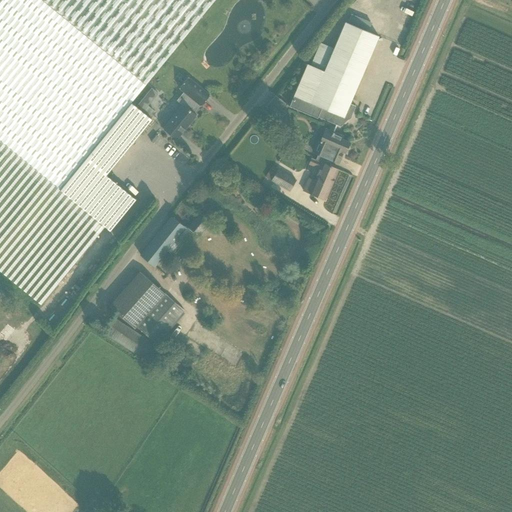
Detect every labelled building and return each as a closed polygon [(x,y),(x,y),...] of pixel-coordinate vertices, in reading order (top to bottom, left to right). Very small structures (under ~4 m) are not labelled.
[(0,0),(0,271),(40,304),(104,226),(109,231),(135,199),(106,175),(111,170),(151,120),(148,117),(135,107),(131,103),(146,84),(215,0),(0,0)] [(345,22),(333,49),(320,42),(310,65),(307,64),(289,106),(317,118),(318,117),(340,127),(348,120),(346,118),(347,114),(351,115),(355,106),(350,104),(378,36),(345,22)] [(183,47),(179,53),(186,59),(191,53),(183,47)] [(183,104),(163,129),(176,140),(196,115),(192,112),(198,104),(201,106),(210,95),(188,77),(179,88),(189,97),(183,104)] [(151,88),(135,107),(148,117),(153,111),(147,105),(157,93),(151,88)] [(275,96),(264,109),(273,116),(279,121),(286,113),(281,109),(285,104),(277,97),(275,96)] [(341,135),(332,131),(327,129),(324,128),(319,141),(318,140),(313,152),(318,154),(315,160),(329,166),(331,160),(339,163),(343,152),(345,153),(350,142),(340,138),(341,135)] [(303,190),(316,196),(325,200),(338,169),(329,166),(315,160),(310,158),(308,164),(318,169),(314,180),(308,178),(303,190)] [(296,180),(271,166),(265,177),(290,191),(296,180)] [(200,213),(188,227),(199,236),(210,222),(200,213)] [(186,228),(171,216),(140,255),(154,267),(186,228)] [(140,271),(109,306),(117,313),(135,329),(137,326),(156,343),(157,344),(184,314),(183,312),(184,310),(147,278),(140,271)] [(160,349),(123,324),(115,319),(105,333),(114,339),(151,363),(160,349)]
